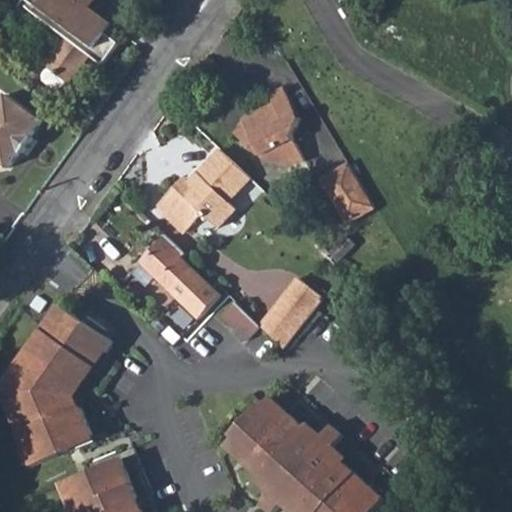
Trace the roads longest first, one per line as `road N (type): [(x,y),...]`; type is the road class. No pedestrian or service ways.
road 1 (residential): [(209,0),(31,238)]
road 2 (residential): [(173,379),(324,365),(356,383),(399,439)]
road 3 (residential): [(31,238),(173,379)]
road 4 (residential): [(173,379),(161,411),(202,511)]
